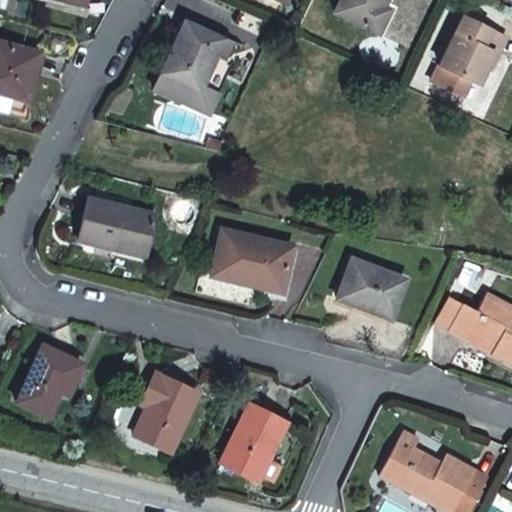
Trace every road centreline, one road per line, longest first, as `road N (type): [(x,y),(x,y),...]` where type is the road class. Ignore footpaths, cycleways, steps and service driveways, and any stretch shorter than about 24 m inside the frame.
road 1 (residential): [(135,0),(17,226),(27,281),(48,296),(368,378)]
road 2 (tertiary): [(181,511),(0,467)]
road 3 (residential): [(368,378),(511,418)]
road 4 (residential): [(316,511),(368,378)]
